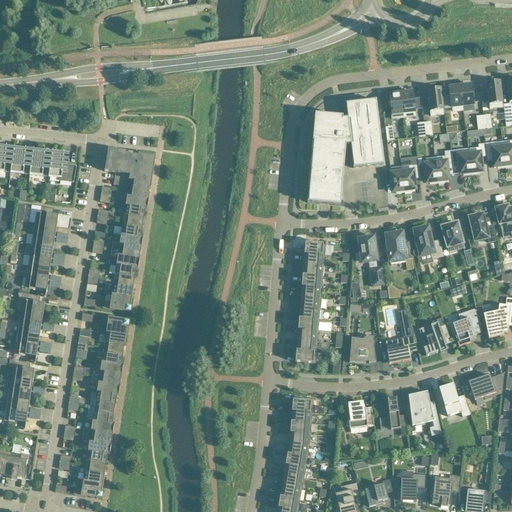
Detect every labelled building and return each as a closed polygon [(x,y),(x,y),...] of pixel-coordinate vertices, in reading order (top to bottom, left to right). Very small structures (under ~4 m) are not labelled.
[(511,80),(507,81),(510,105),(503,106),(505,128),(511,126),(511,117),(511,110),(511,80)] [(499,82),(487,84),(490,110),(502,108),(499,82)] [(471,85),(460,87),(462,107),(474,105),(471,85)] [(462,107),(460,87),(448,88),(450,108),(452,108),(453,112),(463,111),(462,107)] [(440,89),(428,91),(431,117),(443,115),(440,89)] [(412,92),(400,94),(403,118),(415,117),(412,92)] [(403,118),(400,94),(389,95),(392,120),(403,118)] [(376,101),(346,104),(345,105),(347,120),(342,121),(342,118),(318,116),(317,133),(313,133),(307,204),(340,206),(345,147),(350,146),(353,169),(383,165),(376,101)] [(490,116),(483,117),(484,130),(491,129),(490,116)] [(484,130),(483,117),(476,118),(478,131),(483,130),(484,130)] [(430,123),(424,124),(425,137),(432,136),(430,123)] [(425,137),(424,124),(417,125),(419,138),(425,137)] [(393,141),(392,128),(385,128),(387,142),(393,141)] [(511,138),(511,141),(502,143),(505,168),(511,167),(511,137),(511,138)] [(505,168),(502,143),(485,145),(486,157),(486,158),(492,157),(493,168),(497,167),(497,169),(505,168)] [(479,149),(468,150),(471,175),(479,175),(478,173),(482,172),(480,158),(486,157),(485,145),(478,146),(479,149)] [(0,149),(0,172),(10,173),(12,160),(6,159),(7,150),(0,149)] [(133,187),(132,192),(132,193),(147,195),(148,190),(150,190),(155,158),(138,155),(137,157),(133,156),(133,154),(108,150),(104,172),(115,174),(113,186),(128,188),(128,186),(133,187)] [(471,175),(468,150),(451,152),(452,165),(458,164),(460,175),(463,174),(463,176),(471,175)] [(13,151),(12,160),(10,173),(29,176),(31,162),(25,162),(26,152),(13,151)] [(434,159),(435,164),(437,184),(445,183),(445,181),(448,181),(446,165),(452,165),(451,152),(444,153),(445,157),(434,159)] [(32,153),(31,162),(29,176),(48,178),(50,164),(44,164),(45,154),(32,153)] [(51,155),(50,164),(48,178),(59,179),(59,182),(74,184),(76,167),(63,166),(64,156),(51,155)] [(437,184),(435,164),(424,165),(426,184),(430,183),(430,185),(437,184)] [(415,190),(413,179),(419,179),(418,166),(401,168),(404,193),(411,192),(411,191),(415,190)] [(404,193),(401,168),(390,169),(390,170),(384,171),(385,182),(391,182),(392,193),(396,192),(396,194),(404,193)] [(148,196),(148,197),(149,197),(149,195),(147,195),(132,193),(132,192),(121,190),(119,198),(127,199),(125,207),(145,210),(147,211),(149,201),(144,200),(144,195),(148,196)] [(17,221),(23,222),(25,206),(19,205),(17,221)] [(141,219),(144,219),(145,210),(125,207),(123,222),(140,224),(141,219)] [(495,210),(499,225),(500,225),(501,228),(500,228),(501,235),(503,235),(504,239),(511,237),(511,238),(511,209),(508,210),(507,207),(495,210)] [(53,209),(41,208),(40,214),(36,213),(35,224),(56,228),(58,216),(57,216),(57,217),(52,216),(53,209)] [(469,218),(474,242),(487,239),(488,244),(495,242),(491,227),(485,228),(482,216),(477,217),(477,216),(469,218)] [(139,230),(140,224),(123,222),(121,236),(141,239),(142,230),(139,230)] [(462,244),(457,224),(452,225),(452,223),(445,225),(446,227),(441,228),(447,248),(454,246),(455,251),(463,249),(462,244)] [(55,239),(56,228),(35,224),(33,235),(55,239)] [(432,260),(443,257),(439,241),(431,243),(430,239),(431,239),(431,238),(430,238),(428,228),(413,231),(415,240),(414,241),(415,248),(417,248),(419,257),(431,255),(432,260)] [(388,255),(390,265),(405,263),(405,260),(412,259),(409,244),(401,246),(401,243),(403,242),(402,234),(386,236),(387,244),(384,244),(385,255),(388,255)] [(53,249),(55,239),(33,235),(31,246),(53,249)] [(138,249),(141,249),(143,239),(141,239),(121,236),(120,244),(112,243),(111,250),(137,254),(138,249)] [(385,286),(382,268),(376,269),(375,262),(377,262),(376,252),(375,252),(374,248),(375,248),(374,238),(367,239),(367,237),(359,238),(360,240),(358,240),(360,255),(356,255),(357,263),(361,262),(361,264),(369,263),(370,270),(369,270),(372,288),(385,286)] [(306,244),(305,244),(304,255),(324,257),(325,246),(313,245),(313,243),(307,242),(306,244)] [(51,260),(53,249),(31,246),(30,256),(51,260)] [(136,260),(137,254),(111,250),(110,257),(117,258),(116,266),(136,269),(136,270),(138,270),(139,260),(136,260)] [(464,253),(468,266),(474,264),(471,251),(470,251),(464,253)] [(323,268),(324,257),(304,255),(303,266),(323,268)] [(0,262),(0,265),(7,267),(8,257),(1,256),(0,262)] [(50,271),(51,260),(30,256),(28,267),(50,271)] [(511,262),(503,265),(505,273),(511,271),(511,262)] [(132,278),(134,279),(136,270),(136,269),(116,266),(114,281),(131,283),(132,278)] [(323,278),(323,268),(303,266),(302,277),(323,278)] [(48,281),(50,271),(28,267),(26,278),(48,281)] [(502,267),(495,269),(496,276),(504,274),(502,267)] [(322,289),(323,278),(302,277),(301,287),(322,289)] [(45,299),(48,281),(26,278),(25,289),(37,291),(37,297),(40,298),(45,299)] [(130,289),(131,283),(114,281),(112,296),(131,299),(133,290),(130,289)] [(321,300),(322,289),(301,287),(300,298),(321,300)] [(39,304),(40,298),(37,297),(17,294),(17,295),(19,301),(18,312),(21,312),(43,316),(45,304),(44,304),(44,305),(39,304)] [(130,307),(131,299),(112,296),(110,304),(103,303),(102,310),(114,312),(114,311),(115,309),(119,309),(119,311),(118,312),(124,313),(131,314),(132,307),(130,307)] [(320,311),(321,300),(300,298),(299,309),(320,311)] [(511,326),(511,299),(506,299),(505,307),(499,306),(498,312),(483,315),(488,339),(503,335),(502,333),(507,334),(508,326),(511,326)] [(84,307),(96,309),(97,302),(85,300),(84,307)] [(319,321),(320,311),(299,309),(298,320),(319,321)] [(469,340),(475,338),(474,335),(481,333),(476,310),(458,316),(460,322),(452,325),(456,336),(455,337),(458,347),(471,343),(469,340)] [(41,326),(43,316),(21,312),(19,323),(41,326)] [(82,322),(93,323),(94,317),(82,315),(83,315),(82,322)] [(130,322),(123,321),(117,320),(117,321),(117,323),(112,323),(113,321),(113,319),(101,318),(100,324),(107,326),(106,334),(125,337),(127,329),(129,329),(130,322)] [(318,332),(319,321),(298,320),(298,330),(318,332)] [(39,337),(41,326),(19,323),(18,334),(39,337)] [(446,351),(437,324),(430,326),(431,329),(423,332),(428,347),(423,349),(425,357),(439,352),(440,354),(441,353),(441,352),(444,351),(445,352),(446,351)] [(317,343),(318,332),(298,330),(297,341),(317,343)] [(38,348),(39,337),(18,334),(16,344),(38,348)] [(124,346),(125,337),(106,334),(103,349),(120,351),(121,346),(124,346)] [(417,352),(413,337),(385,342),(389,363),(396,361),(397,364),(411,361),(409,353),(417,352)] [(375,363),(372,339),(364,340),(359,341),(359,340),(351,339),(349,363),(362,364),(362,363),(365,363),(368,363),(368,364),(375,363)] [(316,354),(317,343),(297,341),(296,352),(316,354)] [(35,365),(38,348),(16,344),(14,355),(27,357),(26,363),(30,364),(35,365)] [(119,357),(120,351),(103,349),(101,364),(121,367),(121,366),(122,357),(119,357)] [(315,365),(316,354),(296,352),(295,363),(296,363),(296,365),(303,365),(303,364),(315,365)] [(29,370),(30,364),(26,363),(10,361),(8,368),(12,368),(11,379),(33,382),(34,370),(34,371),(29,370)] [(123,366),(121,366),(121,367),(101,364),(100,372),(93,370),(92,377),(117,381),(118,376),(121,376),(123,366)] [(489,376),(486,377),(486,379),(483,380),(482,375),(465,381),(468,391),(470,390),(474,401),(483,398),(484,400),(501,394),(504,374),(490,379),(489,376)] [(116,387),(117,381),(92,377),(91,384),(98,385),(97,393),(116,396),(116,397),(118,397),(120,387),(116,387)] [(31,393),(33,382),(11,379),(9,389),(31,393)] [(438,390),(447,417),(460,413),(462,418),(470,415),(464,396),(463,397),(465,401),(458,403),(453,385),(438,390)] [(29,403),(31,393),(9,389),(8,400),(29,403)] [(115,406),(116,397),(116,396),(97,393),(94,408),(111,411),(112,405),(115,406)] [(409,406),(407,407),(409,416),(410,416),(412,427),(428,423),(429,423),(432,422),(433,428),(429,429),(431,437),(441,435),(434,403),(429,404),(428,400),(424,401),(422,394),(408,397),(409,406)] [(386,400),(388,415),(389,414),(390,418),(379,419),(380,430),(390,429),(390,431),(391,431),(391,429),(399,428),(399,430),(400,430),(400,428),(406,427),(404,416),(398,417),(396,399),(386,400)] [(28,414),(29,403),(8,400),(6,411),(28,414)] [(292,401),(291,412),(312,414),(313,403),(300,402),(300,400),(294,400),(294,401),(292,401)] [(373,427),(371,408),(363,409),(362,409),(362,406),(363,405),(363,403),(347,405),(348,411),(347,411),(348,421),(346,422),(345,428),(349,428),(349,430),(373,427)] [(110,416),(111,411),(94,408),(92,423),(112,426),(112,425),(113,417),(110,416)] [(25,432),(28,414),(6,411),(4,422),(17,424),(16,430),(25,432)] [(311,425),(312,414),(291,412),(291,423),(311,425)] [(107,435),(112,435),(114,426),(112,425),(112,426),(92,423),(91,431),(84,430),(83,437),(107,440),(107,435)] [(310,436),(311,425),(291,423),(290,434),(310,436)] [(309,447),(310,436),(290,434),(289,445),(309,447)] [(106,446),(107,440),(83,437),(82,443),(89,444),(88,452),(107,456),(109,456),(111,446),(106,446)] [(307,459),(309,447),(289,445),(287,455),(307,459)] [(7,477),(10,458),(11,454),(0,451),(0,477),(0,478),(1,475),(7,477)] [(106,465),(107,456),(88,452),(85,467),(102,470),(103,464),(106,465)] [(305,469),(307,459),(287,455),(285,466),(305,469)] [(26,470),(25,470),(28,457),(21,456),(20,460),(10,458),(7,477),(11,477),(11,480),(17,481),(17,479),(25,480),(26,470)] [(303,480),(305,469),(285,466),(283,477),(303,480)] [(101,475),(102,470),(85,467),(83,482),(103,485),(104,476),(101,475)] [(424,489),(425,476),(412,476),(412,480),(401,480),(400,502),(416,503),(416,489),(424,489)] [(302,491),(303,480),(283,477),(281,487),(302,491)] [(458,494),(460,478),(449,477),(449,481),(434,479),(433,487),(432,496),(431,505),(441,506),(440,508),(447,509),(447,507),(449,507),(451,493),(458,494)] [(101,493),(103,485),(83,482),(82,490),(74,489),(73,496),(85,498),(86,497),(85,497),(86,495),(90,496),(90,498),(90,499),(95,499),(95,500),(102,501),(103,494),(101,493)] [(359,495),(356,484),(340,488),(341,493),(335,495),(338,507),(335,508),(334,511),(355,511),(352,497),(359,495)] [(382,502),(387,500),(383,486),(373,488),(373,489),(364,491),(369,508),(383,505),(382,502)] [(55,493),(67,495),(68,488),(56,487),(55,493)] [(300,501),(302,491),(281,487),(280,498),(300,501)] [(466,502),(465,511),(466,511),(474,511),(473,511),(482,511),(484,504),(490,505),(491,493),(465,490),(464,502),(466,502)] [(297,511),(300,501),(280,498),(278,509),(297,511)]
